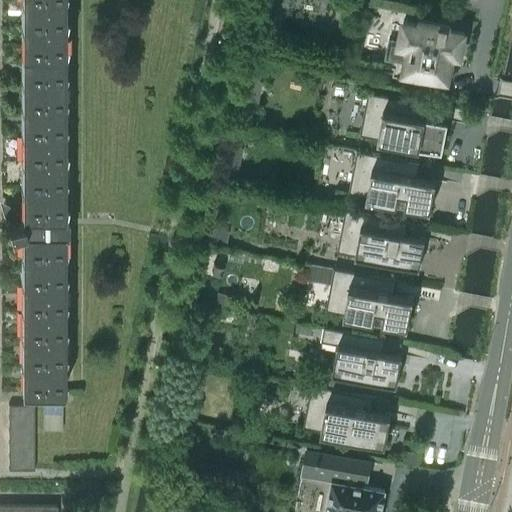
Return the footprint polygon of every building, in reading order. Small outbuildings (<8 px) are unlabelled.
[(19,214),(3,205),(2,205),(2,206),(3,210),(2,210),(8,232),(9,232),(8,231),(19,229),(25,229),(24,390),(62,390),(62,387),(64,377),(62,377),(62,361),(64,351),(62,350),(62,334),(64,324),(62,324),(62,307),(64,298),(62,297),(62,281),(64,271),(62,271),(62,255),(64,245),(62,244),(62,212),(64,202),(62,201),(62,185),(64,175),(62,175),(62,159),(64,148),(62,148),(62,132),(64,122),(62,121),(62,105),(64,95),(62,95),(62,79),(64,69),(62,68),(62,52),(64,42),(62,42),(62,28),(62,26),(64,16),(62,16),(62,0),(24,0),(24,214),(19,214)] [(257,0),(249,0),(243,31),(261,35),(268,2),(257,0)] [(459,55),(464,32),(449,29),(450,25),(419,19),(418,22),(403,20),(399,39),(389,37),(385,56),(405,60),(403,69),(420,73),(423,74),(423,73),(447,78),(451,60),(450,60),(451,53),(459,55)] [(246,64),(236,113),(248,115),(250,103),(254,104),(259,79),(256,79),(258,67),(246,64)] [(359,134),(442,150),(448,120),(428,117),(431,103),(368,91),(359,134)] [(219,179),(234,182),(242,146),(227,143),(219,179)] [(348,192),(431,208),(436,179),(417,175),(420,162),(356,149),(348,192)] [(337,251),(419,267),(425,237),(405,234),(408,220),(345,208),(337,251)] [(206,241),(225,245),(228,229),(208,225),(206,241)] [(325,309),(408,325),(413,296),(394,292),(397,279),(334,266),(325,309)] [(332,371),(396,384),(402,354),(383,351),(385,337),(324,325),(321,340),(337,344),(332,371)] [(330,379),(328,387),(353,392),(355,383),(330,379)] [(385,442),(391,413),(371,409),(374,396),(353,392),(328,387),(311,383),(302,426),(385,442)] [(8,403),(8,417),(33,417),(33,403),(8,403)] [(41,414),(41,430),(61,430),(61,415),(41,414)] [(33,417),(8,417),(8,430),(33,430),(33,417)] [(33,430),(8,430),(8,443),(33,443),(33,430)] [(33,443),(8,443),(8,456),(33,456),(33,443)] [(379,511),(384,489),(362,485),(364,478),(367,478),(369,466),(305,454),(303,466),(333,472),(330,489),(328,489),(323,511),(379,511)] [(33,456),(8,456),(8,469),(33,469),(33,456)] [(55,511),(56,504),(0,503),(0,511),(55,511)]
